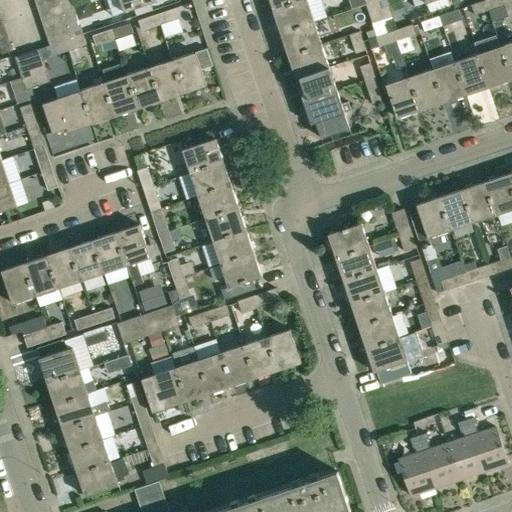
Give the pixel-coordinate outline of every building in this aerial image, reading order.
[(61,3),(60,0),(34,0),(38,11),(61,3)] [(64,10),(74,7),(71,0),(60,0),(61,3),(64,10)] [(157,1),(156,0),(119,0),(124,12),(157,1)] [(269,0),(273,10),(303,0),(269,0)] [(306,0),(303,0),(273,10),(281,33),(314,22),(306,0)] [(392,17),(386,0),(381,0),(376,2),(382,21),(392,17)] [(424,0),(426,4),(433,1),(437,11),(450,6),(448,0),(424,0)] [(474,16),(490,11),(486,0),(471,5),(474,16)] [(511,14),(511,0),(486,0),(490,11),(506,5),(509,15),(511,14)] [(372,24),(382,21),(376,2),(366,5),(372,24)] [(61,3),(38,11),(42,22),(65,15),(64,10),(61,3)] [(65,15),(69,26),(70,29),(80,26),(74,7),(64,10),(65,15)] [(157,15),(160,25),(179,19),(175,8),(157,15)] [(439,16),(442,27),(461,20),(457,10),(439,16)] [(42,22),(46,34),(69,26),(65,15),(42,22)] [(141,31),(160,25),(157,15),(138,21),(141,31)] [(442,27),(439,16),(420,23),(424,33),(442,27)] [(322,45),(314,22),(281,33),(289,56),(322,45)] [(111,30),(115,40),(133,34),(130,24),(111,30)] [(412,25),(393,31),(397,42),(415,36),(412,25)] [(73,38),(70,29),(69,26),(46,34),(50,45),(50,46),(73,38)] [(86,45),(80,26),(70,29),(73,38),(76,48),(86,45)] [(115,40),(111,30),(92,36),(96,46),(115,40)] [(399,50),(397,42),(393,31),(374,38),(378,48),(385,46),(387,54),(399,50)] [(6,32),(0,34),(0,47),(2,54),(13,51),(6,32)] [(366,50),(360,32),(350,35),(356,54),(366,50)] [(53,56),(76,48),(73,38),(50,46),(53,56)] [(511,42),(500,47),(511,80),(511,79),(511,42)] [(53,56),(50,46),(50,45),(39,49),(42,59),(53,56)] [(289,56),(296,78),(329,67),(322,45),(289,56)] [(500,47),(478,54),(489,88),(511,80),(500,47)] [(46,72),(42,59),(39,49),(27,53),(34,74),(35,76),(46,72)] [(176,59),(187,92),(207,86),(201,70),(213,66),(207,49),(176,59)] [(28,76),(34,74),(27,53),(15,57),(23,81),(29,79),(28,76)] [(478,54),(455,62),(466,95),(489,88),(478,54)] [(176,59),(149,68),(160,101),(187,92),(176,59)] [(432,70),(443,103),(466,95),(455,62),(432,70)] [(361,67),(367,85),(377,82),(371,63),(361,67)] [(329,67),(296,78),(304,101),(337,90),(329,67)] [(160,101),(149,68),(123,77),(134,110),(160,101)] [(432,70),(409,77),(421,110),(443,103),(432,70)] [(35,76),(34,74),(28,76),(29,79),(23,81),(26,90),(50,82),(46,72),(35,76)] [(134,110),(123,77),(96,85),(107,119),(134,110)] [(421,110),(409,77),(386,85),(398,118),(421,110)] [(377,82),(367,85),(373,104),(383,100),(377,82)] [(107,119),(96,85),(69,94),(81,128),(107,119)] [(341,103),(337,90),(304,101),(312,125),(316,123),(322,139),(350,129),(344,112),(351,110),(348,101),(341,103)] [(69,94),(58,98),(43,103),(53,133),(68,128),(69,132),(81,128),(69,94)] [(20,108),(26,126),(37,123),(30,104),(20,108)] [(43,142),(37,123),(26,126),(34,149),(44,146),(43,142)] [(191,173),(224,162),(216,139),(183,150),(191,173)] [(35,153),(42,172),(52,169),(44,146),(34,149),(35,153)] [(2,161),(0,161),(0,186),(9,184),(2,161)] [(195,185),(199,197),(232,186),(224,162),(191,173),(195,185)] [(52,169),(42,172),(48,191),(58,187),(57,185),(52,169)] [(147,169),(138,172),(144,190),(154,187),(147,169)] [(486,182),(497,215),(511,209),(511,186),(508,174),(486,182)] [(475,223),(497,215),(486,182),(477,185),(464,189),(475,223)] [(9,184),(0,186),(0,212),(17,206),(9,184)] [(239,208),(232,186),(199,197),(206,219),(239,208)] [(160,205),(154,187),(144,190),(151,211),(161,208),(160,205)] [(440,197),(452,230),(475,223),(464,189),(440,197)] [(428,238),(452,230),(440,197),(418,205),(420,213),(411,215),(420,241),(428,238)] [(152,217),(159,236),(169,232),(163,213),(161,208),(151,211),(152,217)] [(247,230),(239,208),(206,219),(214,242),(247,230)] [(392,214),(398,233),(410,229),(403,209),(392,214)] [(337,258),(370,247),(362,223),(328,234),(337,258)] [(116,232),(127,266),(134,286),(144,283),(137,263),(152,258),(140,224),(116,232)] [(410,229),(398,233),(404,252),(416,248),(410,229)] [(255,253),(247,230),(214,242),(221,264),(255,253)] [(93,240),(104,274),(127,266),(116,232),(93,240)] [(169,232),(159,236),(165,254),(175,251),(169,232)] [(70,248),(82,282),(104,274),(93,240),(70,248)] [(344,281),(377,270),(370,247),(337,258),(344,281)] [(48,256),(59,289),(82,282),(70,248),(48,256)] [(255,253),(221,264),(229,287),(221,290),(224,300),(256,289),(253,280),(263,276),(255,253)] [(25,263),(36,297),(59,289),(48,256),(25,263)] [(511,268),(511,260),(510,256),(492,263),(495,274),(511,268)] [(175,281),(184,278),(177,260),(168,263),(175,281)] [(416,282),(426,278),(420,260),(410,263),(416,282)] [(437,293),(450,289),(459,286),(468,283),(465,273),(462,260),(430,270),(437,293)] [(36,297),(25,263),(2,271),(13,304),(36,297)] [(483,267),(465,273),(468,283),(486,277),(483,267)] [(352,303),(385,293),(377,270),(344,281),(352,303)] [(190,295),(184,278),(175,281),(181,298),(190,295)] [(426,278),(416,282),(422,300),(433,296),(426,278)] [(257,295),(261,307),(280,301),(276,289),(257,295)] [(359,326),(392,315),(385,293),(352,303),(359,326)] [(166,305),(163,295),(141,302),(145,312),(166,305)] [(261,307),(257,295),(237,301),(242,313),(261,307)] [(431,326),(431,327),(442,324),(436,305),(425,308),(426,312),(417,315),(423,329),(431,326)] [(207,312),(211,322),(229,315),(225,306),(207,312)] [(155,313),(158,323),(176,317),(173,307),(155,313)] [(112,308),(93,314),(97,325),(115,319),(112,308)] [(211,322),(207,312),(189,319),(192,328),(211,322)] [(136,319),(139,329),(158,323),(155,313),(136,319)] [(78,331),(97,325),(93,314),(74,321),(78,331)] [(367,349),(399,338),(392,315),(359,326),(367,349)] [(179,326),(176,317),(158,323),(161,332),(179,326)] [(117,325),(121,335),(139,329),(136,319),(117,325)] [(63,323),(45,330),(43,330),(47,342),(66,336),(63,323)] [(158,323),(139,329),(143,339),(161,332),(158,323)] [(442,324),(431,327),(438,345),(448,342),(442,324)] [(143,339),(139,329),(121,335),(124,345),(143,339)] [(28,348),(47,342),(43,330),(25,336),(24,337),(28,348)] [(108,330),(80,339),(83,349),(111,339),(108,330)] [(268,338),(278,371),(301,363),(290,330),(268,338)] [(244,345),(255,378),(278,371),(268,338),(244,345)] [(399,338),(367,349),(375,373),(378,371),(382,381),(407,373),(404,363),(407,362),(399,338)] [(39,359),(47,382),(80,370),(72,347),(66,349),(63,340),(37,349),(40,358),(39,359)] [(222,353),(233,386),(255,378),(244,345),(222,353)] [(233,386),(222,353),(199,360),(210,393),(233,386)] [(187,401),(210,393),(199,360),(175,368),(187,401)] [(187,401),(175,368),(142,379),(153,412),(187,401)] [(80,370),(47,382),(54,405),(97,390),(93,381),(85,384),(80,370)] [(126,386),(132,405),(143,401),(137,382),(126,386)] [(97,390),(54,405),(62,427),(95,416),(110,411),(107,404),(110,403),(105,388),(97,390)] [(150,420),(143,401),(132,405),(140,426),(151,423),(150,420)] [(103,439),(95,416),(62,427),(70,450),(103,439)] [(473,417),(466,420),(483,472),(507,464),(495,427),(476,433),(475,430),(476,425),(473,417)] [(459,480),(483,472),(466,420),(458,423),(461,432),(464,434),(465,437),(447,443),(459,480)] [(142,431),(148,450),(158,446),(151,423),(140,426),(142,431)] [(426,433),(418,436),(436,488),(459,480),(447,443),(429,449),(428,446),(429,442),(426,433)] [(436,488),(418,436),(410,438),(412,447),(416,450),(418,453),(399,459),(411,496),(436,488)] [(78,473),(111,461),(103,439),(70,450),(78,473)] [(160,451),(158,446),(148,450),(154,468),(165,465),(160,451)] [(111,462),(111,461),(78,473),(85,496),(118,484),(115,474),(126,470),(122,458),(111,462)] [(350,511),(337,472),(275,492),(281,511),(350,511)] [(135,490),(138,501),(162,493),(159,482),(135,490)] [(281,511),(275,492),(216,511),(281,511)] [(138,501),(142,511),(143,511),(166,504),(162,493),(138,501)] [(167,502),(170,511),(180,511),(183,504),(181,505),(175,499),(167,502)]
